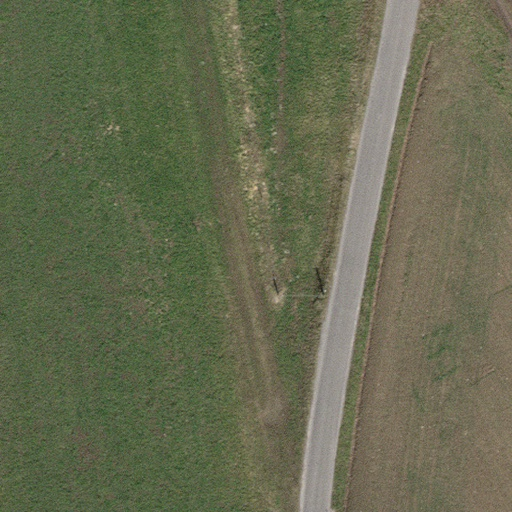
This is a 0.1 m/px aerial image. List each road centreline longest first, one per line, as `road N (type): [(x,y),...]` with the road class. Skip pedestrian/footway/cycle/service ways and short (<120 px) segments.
road 1 (residential): [(316,511),(339,343),(405,0)]
road 2 (track): [(285,511),(203,0)]
